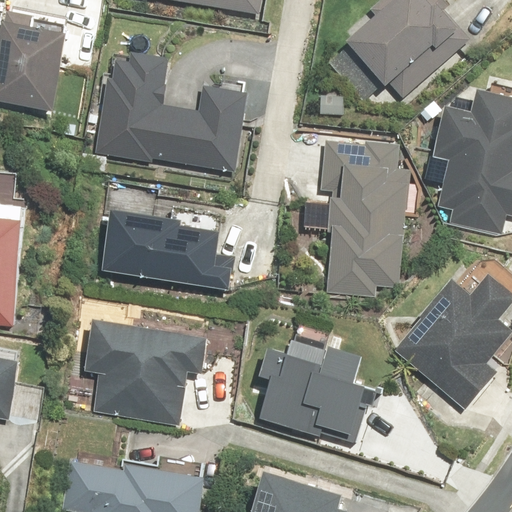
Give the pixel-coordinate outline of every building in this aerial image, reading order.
[(183,0),(264,14),(266,0),(183,0)] [(353,38),(393,83),(438,42),(442,46),(464,26),(448,8),(454,4),(450,0),(384,0),(376,8),(381,13),(353,38)] [(77,34),(15,22),(0,95),(0,99),(61,112),(77,34)] [(117,58),(101,149),(238,172),(252,88),(208,81),(203,108),(168,102),(176,56),(138,50),(136,61),(117,58)] [(453,218),(504,232),(509,214),(511,214),(511,92),(484,85),(477,109),(454,102),(440,153),(454,157),(441,204),(456,208),(453,218)] [(338,190),(326,289),(379,295),(380,285),(402,287),(416,170),(399,168),(402,145),(332,136),(325,189),(338,190)] [(118,206),(109,266),(236,286),(239,264),(222,261),(228,223),(118,206)] [(0,323),(18,326),(31,221),(0,217),(0,323)] [(461,277),(400,350),(470,408),(502,371),(491,362),(511,337),(511,320),(505,315),(511,306),(511,280),(495,267),(476,290),(461,277)] [(214,334),(101,313),(91,368),(105,370),(98,409),(181,424),(191,370),(207,373),(214,334)] [(279,378),(268,412),(359,443),(370,409),(363,406),(371,382),(361,379),(371,349),(302,326),(295,346),(274,339),(263,373),(279,378)] [(0,415),(15,418),(26,362),(0,356),(0,415)] [(71,462),(64,507),(91,511),(90,511),(207,511),(213,478),(132,464),(130,471),(71,462)] [(278,471),(266,511),(358,511),(358,510),(345,507),(350,491),(278,471)]
